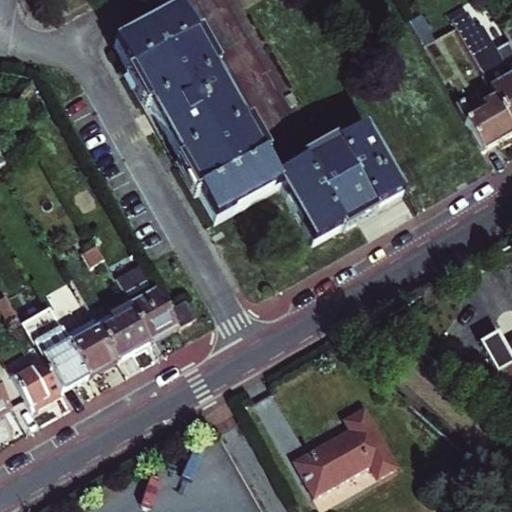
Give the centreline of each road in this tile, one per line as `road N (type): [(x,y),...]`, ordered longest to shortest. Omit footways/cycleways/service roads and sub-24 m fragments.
road 1 (residential): [(253,354),(75,48)]
road 2 (secondary): [(0,500),(253,354)]
road 3 (residential): [(334,308),(511,466)]
road 4 (secondary): [(511,194),(334,308)]
road 5 (secondary): [(334,308),(511,218)]
